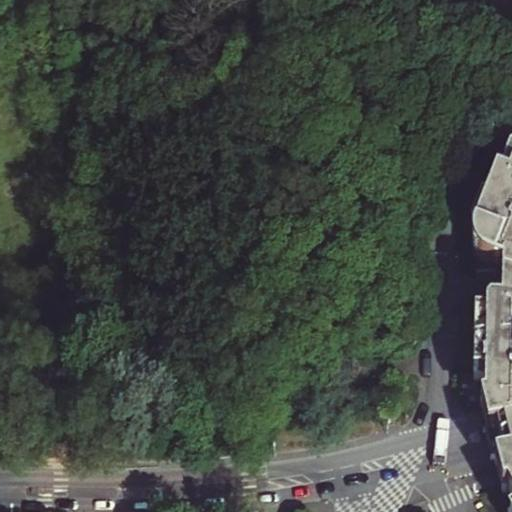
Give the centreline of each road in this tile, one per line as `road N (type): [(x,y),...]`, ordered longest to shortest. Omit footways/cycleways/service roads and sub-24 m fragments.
road 1 (tertiary): [(0,500),(66,508),(254,501),(511,445)]
road 2 (tertiary): [(511,417),(282,471),(0,483)]
